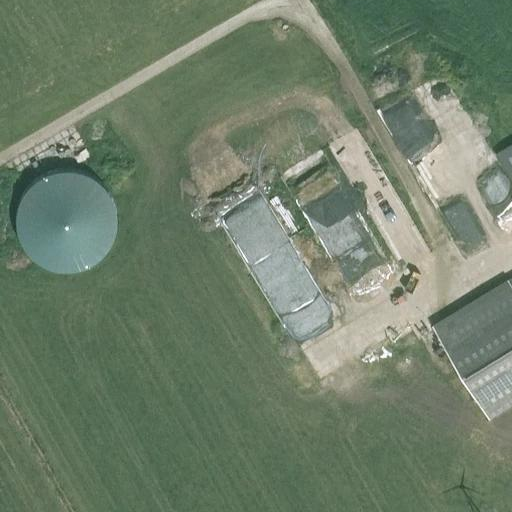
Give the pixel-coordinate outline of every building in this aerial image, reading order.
[(415,82),(445,126),(471,108),(441,64),(415,82)] [(511,163),(511,142),(503,147),(511,163)] [(326,143),(312,150),(328,185),(342,178),(326,143)] [(420,162),(431,189),(462,177),(451,149),(420,162)] [(27,179),(27,217),(41,264),(75,264),(123,250),(123,218),(120,205),(120,220),(104,166),(69,167),(27,179)] [(244,252),(288,231),(268,188),(224,209),(244,252)] [(266,293),(312,275),(296,232),(249,250),(266,293)] [(511,277),(433,324),(437,331),(388,361),(382,352),(251,433),(299,511),(373,511),(500,434),(488,414),(511,399),(511,277)]
